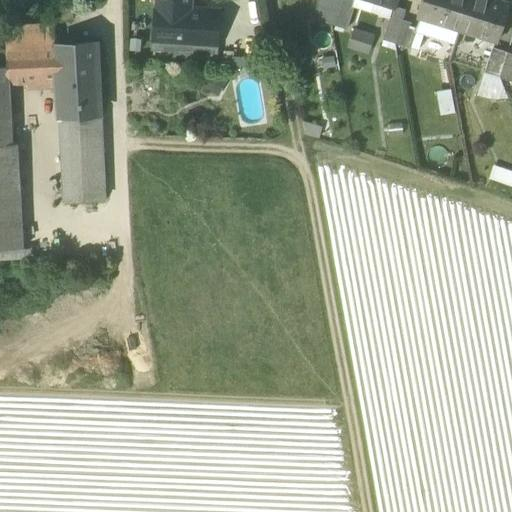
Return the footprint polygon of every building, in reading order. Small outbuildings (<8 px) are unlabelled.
[(355,0),(317,0),(312,18),(332,24),(347,29),(353,8),(356,0),(355,0)] [(394,5),(376,0),(355,0),(356,0),(353,8),(390,19),(394,5)] [(420,16),(460,29),(468,0),(421,0),(416,15),(420,16)] [(468,0),(460,29),(498,41),(508,7),(486,0),(468,0)] [(383,39),(395,43),(406,9),(394,5),(390,19),(383,39)] [(157,6),(155,6),(152,49),(183,51),(182,57),(216,60),(219,9),(189,7),(157,6)] [(420,16),(418,25),(416,32),(455,44),(460,29),(420,16)] [(403,20),(395,43),(410,48),(416,32),(418,25),(403,20)] [(7,27),(8,50),(53,47),(52,25),(7,27)] [(375,34),(353,27),(346,47),(368,54),(375,34)] [(58,85),(59,117),(99,115),(95,40),(67,42),(67,46),(56,47),(58,85)] [(27,81),(27,87),(58,85),(56,47),(53,47),(8,50),(9,66),(10,66),(10,82),(27,81)] [(484,72),(499,76),(506,53),(491,49),(484,72)] [(0,50),(0,66),(9,66),(8,50),(0,50)] [(511,55),(506,53),(499,76),(511,80),(511,55)] [(257,57),(221,55),(220,66),(257,68),(257,57)] [(10,66),(9,66),(0,66),(0,145),(13,145),(14,144),(10,82),(10,66)] [(197,90),(219,90),(219,72),(197,72),(197,90)] [(499,76),(484,72),(476,96),(492,100),(508,98),(499,76)] [(59,117),(64,204),(104,202),(99,115),(59,117)] [(301,120),(303,134),(319,139),(322,126),(301,120)] [(402,122),(387,124),(388,137),(403,135),(402,122)] [(0,145),(0,170),(20,169),(19,144),(14,144),(13,145),(0,145)] [(511,170),(493,164),(488,180),(511,187),(511,170)] [(0,249),(24,249),(20,169),(0,170),(0,249)]
